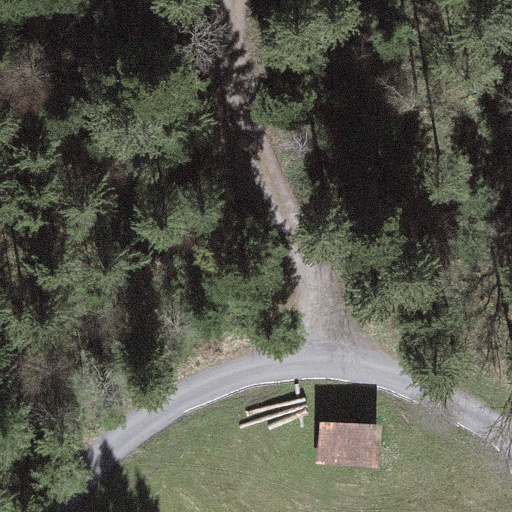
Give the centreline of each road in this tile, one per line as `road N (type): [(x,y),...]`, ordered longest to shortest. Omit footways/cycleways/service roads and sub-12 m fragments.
road 1 (track): [(325,370),(248,94),(252,0)]
road 2 (track): [(61,511),(132,431),(210,392),(325,370)]
road 3 (track): [(511,429),(456,396),(325,370)]
